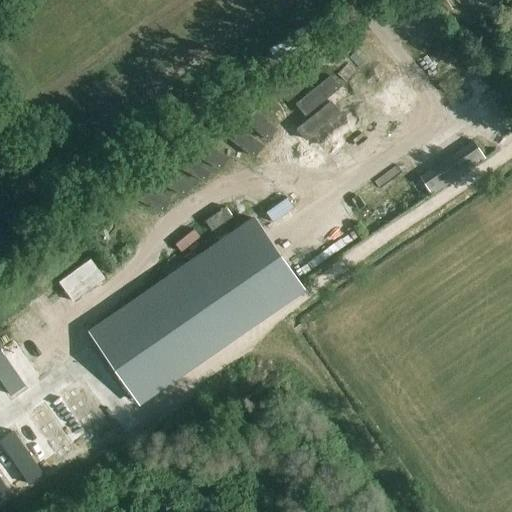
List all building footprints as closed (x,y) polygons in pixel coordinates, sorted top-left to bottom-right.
[(405,18),(420,6),(415,0),(389,0),(390,0),(405,18)] [(60,9),(44,11),(47,38),(63,36),(60,9)] [(450,179),(457,171),(450,165),(443,172),(435,164),(414,185),(433,204),(454,183),(450,179)] [(139,405),(304,291),(253,217),(87,331),(139,405)] [(348,225),(338,243),(353,252),(364,234),(348,225)]
